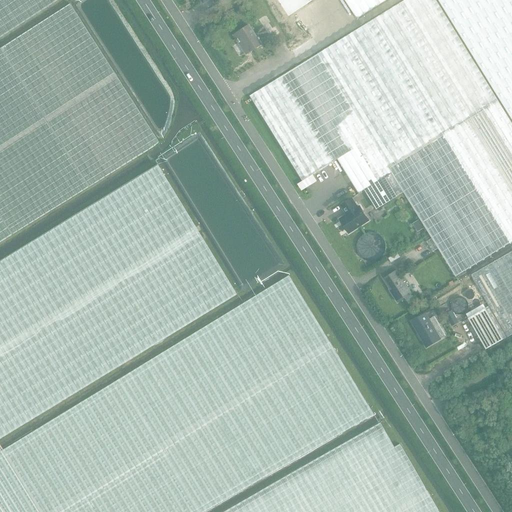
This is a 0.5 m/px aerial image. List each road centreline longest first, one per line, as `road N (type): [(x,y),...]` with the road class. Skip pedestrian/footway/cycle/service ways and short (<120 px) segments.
road 1 (secondary): [(475,511),(144,0)]
road 2 (unclassified): [(498,511),(168,0)]
